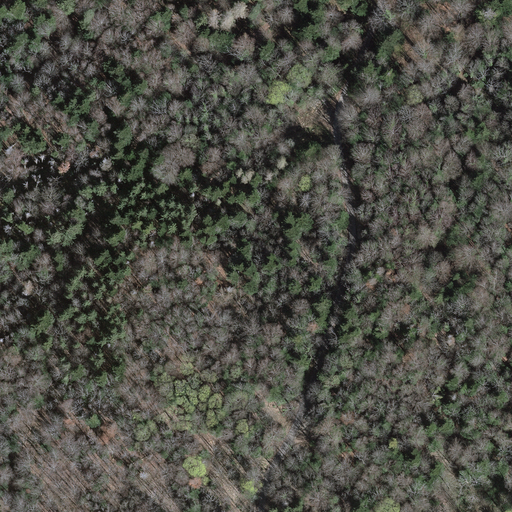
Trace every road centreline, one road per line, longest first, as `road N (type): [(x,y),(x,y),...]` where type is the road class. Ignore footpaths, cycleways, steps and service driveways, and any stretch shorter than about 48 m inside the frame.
road 1 (track): [(375,0),(336,108),(351,211),(342,280),(309,393),(268,474),(262,511)]
road 2 (track): [(336,108),(83,234),(0,298)]
road 3 (track): [(300,0),(184,100),(116,217)]
road 4 (track): [(86,0),(0,126)]
